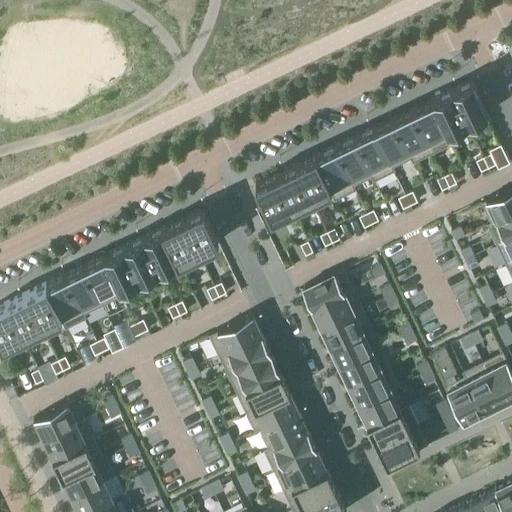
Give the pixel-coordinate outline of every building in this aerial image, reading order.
[(471,78),(451,88),(467,122),(487,112),(471,78)] [(451,88),(432,97),(448,131),(467,122),(451,88)] [(432,97),(412,107),(432,150),(453,141),(448,131),(432,97)] [(412,107),(393,116),(411,155),(410,156),(412,160),(432,150),(412,107)] [(393,116),(372,126),(391,165),(392,164),(410,156),(411,155),(393,116)] [(372,126),(353,135),(372,174),(371,174),(373,179),(394,168),(392,164),(391,165),(372,126)] [(353,135),(333,145),(352,183),(353,183),(371,174),(372,174),(353,135)] [(333,145),(315,153),(334,192),(332,193),(334,197),(355,187),(353,183),(352,183),(333,145)] [(490,152),(483,155),(488,166),(495,162),(490,152)] [(315,153),(295,163),(311,196),(310,197),(313,202),(332,193),(334,192),(315,153)] [(483,155),(475,159),(480,169),(488,166),(483,155)] [(295,163),(275,172),(291,205),(310,197),(311,196),(295,163)] [(451,171),(444,174),(449,184),(456,181),(451,171)] [(291,205),(275,172),(255,182),(271,215),(291,205)] [(444,174),(436,177),(441,188),(449,184),(444,174)] [(486,222),(487,223),(511,210),(511,185),(481,200),(490,220),(486,222)] [(412,189),(405,193),(410,203),(417,200),(412,189)] [(405,193),(398,196),(403,207),(410,203),(405,193)] [(202,207),(182,217),(198,250),(218,240),(202,207)] [(373,208),(366,211),(371,222),(378,218),(373,208)] [(511,210),(487,223),(496,242),(511,234),(511,210)] [(366,211),(359,215),(364,225),(371,222),(366,211)] [(182,217),(161,226),(177,260),(180,265),(201,255),(199,250),(198,250),(182,217)] [(451,229),(455,238),(464,233),(460,224),(451,229)] [(161,226),(143,235),(159,269),(177,260),(161,226)] [(334,226),(327,230),(332,240),(339,237),(334,226)] [(327,230),(320,233),(325,244),(332,240),(327,230)] [(511,234),(496,242),(505,262),(511,258),(511,234)] [(143,235),(123,245),(139,278),(159,269),(143,235)] [(308,239),(300,243),(305,253),(313,250),(308,239)] [(460,248),(464,257),(474,253),(469,244),(460,248)] [(123,245),(104,253),(120,287),(139,278),(123,245)] [(104,253),(85,263),(103,302),(123,292),(120,287),(104,253)] [(474,253),(464,257),(469,266),(478,262),(474,253)] [(85,263),(65,272),(83,311),(84,311),(103,302),(85,263)] [(371,267),(375,276),(384,272),(380,263),(371,267)] [(302,286),(311,306),(353,286),(343,266),(302,286)] [(65,272),(46,281),(62,315),(60,316),(65,325),(86,315),(84,311),(83,311),(65,272)] [(221,280),(214,284),(219,294),(226,291),(221,280)] [(46,281),(26,291),(42,325),(60,316),(62,315),(46,281)] [(380,286),(384,295),(394,291),(389,282),(380,286)] [(478,286),(483,295),(492,291),(487,282),(478,286)] [(214,284),(206,287),(211,298),(219,294),(214,284)] [(311,306),(321,326),(362,306),(353,286),(311,306)] [(26,291),(6,300),(22,334),(31,330),(42,325),(31,303),(26,291)] [(394,291),(384,295),(389,304),(398,300),(394,291)] [(492,291),(483,295),(487,305),(496,300),(492,291)] [(182,299),(175,302),(180,313),(187,309),(182,299)] [(22,334),(6,300),(0,303),(0,340),(2,344),(22,334)] [(175,302),(167,306),(172,316),(180,313),(175,302)] [(321,326),(330,345),(372,325),(362,306),(321,326)] [(209,334),(218,353),(262,332),(252,312),(209,334)] [(143,318),(136,321),(141,331),(148,328),(143,318)] [(398,324),(402,333),(411,329),(407,320),(398,324)] [(136,321),(128,324),(133,335),(141,331),(136,321)] [(497,325),(501,334),(510,330),(506,321),(497,325)] [(330,345),(339,364),(380,344),(372,325),(330,345)] [(412,329),(403,333),(407,342),(416,338),(412,329)] [(478,329),(469,333),(473,342),(482,338),(478,329)] [(511,333),(510,330),(501,334),(506,343),(511,340),(511,333)] [(218,353),(227,373),(271,352),(262,332),(218,353)] [(473,342),(469,333),(460,337),(464,346),(473,342)] [(104,336),(97,339),(102,350),(109,346),(104,336)] [(97,339),(89,343),(94,353),(102,350),(97,339)] [(339,364),(348,382),(389,362),(380,344),(339,364)] [(444,356),(440,347),(431,351),(435,360),(444,356)] [(511,370),(502,350),(482,360),(502,401),(511,396),(511,370)] [(227,373),(237,392),(280,371),(271,352),(227,373)] [(65,355),(58,358),(63,368),(70,365),(65,355)] [(183,359),(187,368),(196,364),(192,355),(183,359)] [(58,358),(50,361),(55,372),(63,368),(58,358)] [(417,363),(421,372),(430,368),(426,359),(417,363)] [(482,360),(462,369),(482,411),(502,401),(482,360)] [(348,382),(357,403),(399,383),(389,362),(348,382)] [(196,364),(187,368),(191,377),(200,373),(196,364)] [(38,367),(31,371),(36,381),(43,378),(38,367)] [(430,368),(421,372),(426,381),(435,377),(430,368)] [(482,411),(462,369),(462,370),(464,374),(444,383),(462,420),(482,411)] [(237,392),(245,411),(289,390),(280,371),(237,392)] [(357,403),(367,422),(408,402),(408,401),(404,404),(395,386),(399,384),(399,383),(357,403)] [(245,411),(254,429),(298,408),(289,390),(245,411)] [(102,396),(107,406),(116,402),(111,392),(102,396)] [(201,398),(205,407),(214,403),(210,394),(201,398)] [(33,417),(43,437),(85,417),(75,397),(33,417)] [(435,402),(440,411),(449,407),(444,398),(435,402)] [(116,402),(107,406),(111,415),(120,411),(116,402)] [(367,422),(376,442),(418,422),(408,402),(367,422)] [(214,403),(205,407),(210,416),(219,412),(214,403)] [(449,407),(440,411),(444,421),(453,416),(449,407)] [(267,444),(268,447),(307,428),(298,408),(254,429),(255,430),(259,428),(267,444)] [(43,437),(52,456),(94,436),(85,417),(43,437)] [(418,422),(376,442),(386,463),(428,443),(418,422)] [(268,459),(273,468),(317,447),(307,428),(268,447),(273,457),(268,459)] [(219,435),(223,444),(232,440),(228,431),(219,435)] [(121,436),(125,445),(135,441),(130,432),(121,436)] [(52,456),(62,476),(103,456),(94,436),(52,456)] [(232,440),(223,444),(227,453),(236,449),(232,440)] [(135,441),(125,445),(130,454),(139,450),(135,441)] [(273,468),(283,489),(326,468),(317,447),(273,468)] [(62,476),(70,494),(103,479),(95,461),(104,457),(103,456),(62,476)] [(283,489),(292,508),(336,487),(326,468),(283,489)] [(139,473),(143,482),(152,478),(148,469),(139,473)] [(237,474),(242,483),(251,479),(246,470),(237,474)] [(152,478),(143,482),(147,491),(156,487),(152,478)] [(219,478),(210,482),(214,492),(223,487),(219,478)] [(511,511),(511,478),(495,487),(506,511),(511,511)] [(70,494),(78,511),(80,511),(112,497),(103,479),(70,494)] [(251,479),(242,483),(246,492),(255,488),(251,479)] [(214,492),(210,482),(201,487),(205,496),(214,492)] [(336,487),(292,508),(293,511),(339,511),(346,509),(336,487)] [(506,511),(495,487),(475,496),(482,511),(506,511)] [(482,511),(475,496),(456,505),(458,511),(482,511)] [(80,511),(119,511),(112,497),(80,511)] [(180,497),(171,502),(175,511),(184,506),(180,497)]
